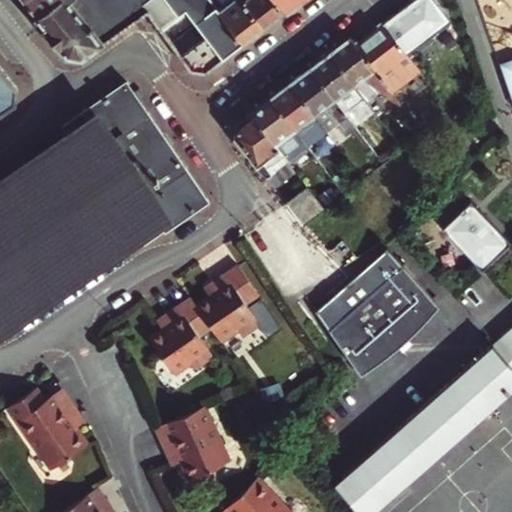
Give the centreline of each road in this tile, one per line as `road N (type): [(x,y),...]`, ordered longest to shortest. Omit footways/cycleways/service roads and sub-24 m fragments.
road 1 (residential): [(68,317),(133,271),(197,241),(231,210),(234,178),(193,119)]
road 2 (residential): [(68,317),(153,511)]
road 3 (residential): [(193,119),(349,0)]
road 4 (residential): [(193,119),(139,58),(64,100)]
